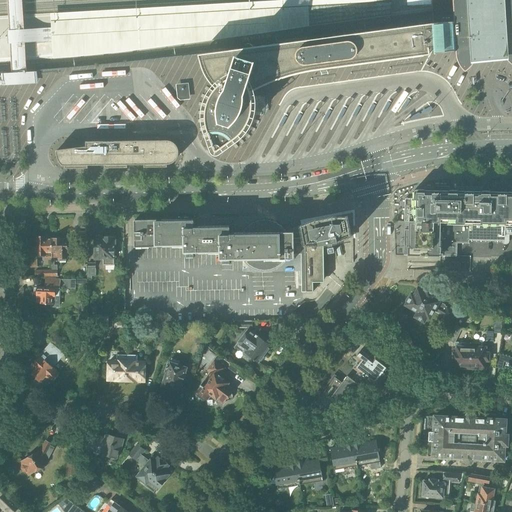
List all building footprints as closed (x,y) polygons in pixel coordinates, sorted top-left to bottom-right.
[(7,0),(12,72),(27,71),(25,42),(52,41),(51,28),(24,29),(22,0),(7,0)] [(511,0),(432,0),(433,23),(433,24),(434,47),(434,50),(435,53),(449,51),(454,51),(456,51),(456,54),(457,56),(457,58),(457,60),(458,62),(459,64),(460,65),(461,67),(463,69),(464,70),(465,71),(467,70),(469,69),(470,67),(472,66),(473,64),(474,62),(475,61),(476,59),(476,57),(476,55),(477,53),(477,51),(477,49),(489,47),(493,47),(502,46),(502,48),(503,50),(503,52),(504,54),(505,56),(506,58),(507,59),(508,61),(509,62),(511,63),(511,64),(511,0)] [(196,16),(125,20),(126,35),(197,31),(196,16)] [(248,83),(249,84),(251,91),(255,89),(259,87),(263,85),(268,83),(272,81),(278,79),(280,78),(290,75),(301,72),(309,70),(311,70),(321,69),(327,68),(327,69),(328,69),(327,68),(337,66),(429,54),(429,51),(428,48),(434,47),(433,24),(433,23),(419,24),(419,25),(410,26),(408,26),(399,27),(397,27),(397,28),(389,29),(389,28),(386,29),(387,29),(378,30),(376,30),(367,32),(367,31),(365,31),(365,32),(357,33),(354,33),(346,34),(344,34),(344,35),(335,36),(335,35),(333,36),(324,37),(322,37),(322,38),(318,38),(316,38),(307,39),(305,39),(305,40),(297,41),(294,41),(286,42),(284,42),(284,43),(275,44),(275,43),(273,44),(265,45),(262,45),(254,47),(254,46),(252,46),(252,47),(247,47),(245,48),(237,49),(234,49),(226,50),(224,50),(224,51),(215,52),(213,52),(205,53),(202,53),(202,54),(205,65),(204,65),(205,65),(205,66),(206,68),(207,71),(209,73),(210,75),(212,78),(211,78),(212,78),(212,79),(212,78),(214,81),(216,83),(219,86),(221,84),(223,82),(225,81),(227,79),(229,78),(235,80),(237,79),(238,79),(239,79),(240,79),(242,79),(243,79),(244,79),(245,80),(246,81),(247,81),(248,82),(248,83)] [(12,72),(2,73),(2,85),(21,84),(38,83),(37,71),(27,71),(12,72)] [(200,123),(201,127),(201,128),(199,128),(200,131),(202,131),(203,135),(202,136),(203,139),(206,138),(211,136),(213,139),(216,149),(217,149),(217,150),(218,150),(219,150),(219,149),(227,144),(238,136),(242,133),(245,129),(248,124),(251,119),(252,114),(252,112),(253,109),(254,109),(255,108),(256,108),(256,107),(257,106),(257,105),(257,104),(256,103),(255,102),(254,101),(253,101),(252,93),(251,91),(249,84),(248,83),(248,82),(247,81),(246,81),(245,80),(244,79),(243,79),(242,79),(240,79),(239,79),(238,79),(237,79),(235,80),(229,78),(225,81),(221,84),(219,86),(218,87),(217,88),(216,88),(214,91),(209,88),(206,86),(205,89),(206,90),(204,95),(202,94),(201,97),(203,98),(201,103),(199,102),(199,105),(200,106),(200,111),(198,111),(198,114),(199,114),(200,120),(198,120),(198,123),(200,123)] [(179,87),(180,98),(188,97),(186,86),(179,87)] [(105,165),(105,168),(128,167),(128,165),(144,164),(144,167),(167,167),(167,164),(169,164),(170,164),(172,163),(173,163),(174,162),(175,161),(176,160),(177,158),(178,157),(178,156),(179,154),(179,153),(179,151),(179,150),(178,148),(178,147),(177,146),(176,145),(175,143),(174,143),(173,142),(171,141),(170,141),(168,140),(167,140),(86,141),(87,147),(57,150),(57,153),(58,156),(59,160),(61,163),(63,165),(69,165),(69,168),(88,168),(88,165),(105,165)] [(405,199),(405,216),(405,222),(409,222),(409,230),(405,230),(404,255),(408,255),(408,256),(457,257),(457,243),(469,243),(469,240),(504,241),(504,233),(511,233),(511,194),(507,194),(508,188),(490,187),(490,191),(483,191),(483,187),(458,187),(457,190),(450,190),(450,187),(433,186),(433,188),(425,188),(425,190),(416,190),(414,190),(414,199),(405,199)] [(134,221),(134,247),(175,246),(184,246),(184,253),(220,252),(220,260),(221,260),(232,259),(241,259),(243,259),(244,259),(249,265),(253,268),(259,270),(265,271),(271,270),(276,268),(281,265),(287,258),(288,258),(294,258),(294,254),(301,254),(302,272),(302,292),(314,292),(314,283),(322,282),(325,282),(324,244),(338,242),(347,238),(352,236),(348,216),(333,216),(315,220),(301,225),(303,232),(287,232),(286,231),(285,229),(282,226),(280,225),(277,223),(275,222),(271,221),(269,220),(269,221),(265,220),(263,220),(259,221),(259,220),(258,221),(254,223),(254,222),(252,223),(249,226),(248,226),(247,227),(244,230),(243,231),(243,232),(243,233),(242,233),(236,233),(235,233),(235,235),(229,235),(229,228),(195,228),(194,220),(174,220),(134,221)] [(52,258),(51,238),(50,238),(50,239),(46,239),(46,236),(37,237),(37,246),(30,246),(30,267),(38,267),(38,258),(45,258),(52,258)] [(115,236),(95,236),(95,261),(102,260),(103,266),(115,266),(115,236)] [(65,238),(51,238),(52,258),(52,271),(52,279),(58,279),(58,277),(57,265),(55,265),(55,258),(58,258),(58,259),(60,259),(60,261),(66,261),(66,259),(68,259),(68,258),(69,257),(69,242),(65,242),(65,238)] [(87,276),(87,280),(92,280),(92,276),(96,276),(96,263),(88,263),(88,276),(87,276)] [(76,280),(58,279),(52,279),(45,278),(45,287),(37,287),(35,287),(34,295),(37,295),(36,304),(40,304),(53,305),(53,297),(56,297),(60,297),(61,288),(76,289),(76,284),(76,283),(76,280)] [(445,305),(439,302),(434,299),(436,296),(427,290),(425,293),(418,290),(414,297),(411,295),(406,305),(418,312),(415,317),(424,322),(427,317),(430,319),(434,310),(443,315),(437,325),(445,330),(455,312),(445,306),(445,305)] [(168,314),(161,330),(169,333),(174,320),(168,314)] [(94,321),(94,324),(94,327),(100,327),(100,328),(106,327),(106,319),(100,319),(100,317),(94,317),(94,321)] [(456,325),(449,341),(455,343),(455,342),(462,329),(456,325)] [(249,329),(236,346),(258,363),(271,346),(249,329)] [(452,354),(452,361),(452,367),(454,367),(462,368),(462,369),(469,369),(469,368),(470,368),(470,343),(461,343),(455,342),(455,343),(455,347),(454,347),(454,354),(452,354)] [(470,343),(470,368),(471,368),(471,369),(478,369),(478,368),(488,368),(488,354),(489,354),(489,348),(479,348),(480,343),(470,343)] [(63,355),(51,344),(29,369),(36,374),(34,376),(44,384),(49,378),(52,381),(58,373),(52,367),(63,355)] [(369,379),(375,384),(383,373),(387,375),(392,369),(388,366),(376,356),(373,359),(361,350),(355,357),(359,360),(354,368),(358,371),(369,379)] [(511,358),(499,354),(497,364),(503,365),(504,361),(511,363),(511,358)] [(126,380),(126,355),(117,355),(116,362),(110,362),(109,378),(117,378),(117,380),(126,380)] [(138,355),(126,355),(126,380),(136,381),(136,379),(144,379),(145,363),(137,363),(138,355)] [(169,388),(169,387),(180,391),(188,367),(179,364),(180,361),(172,359),(170,363),(169,362),(165,373),(167,373),(163,385),(163,386),(163,387),(163,388),(164,389),(165,389),(166,389),(167,389),(168,389),(169,388)] [(207,400),(211,394),(223,404),(226,400),(227,400),(228,400),(229,400),(230,400),(231,399),(232,399),(232,398),(233,397),(233,396),(233,395),(232,394),(231,393),(235,388),(217,375),(223,367),(214,360),(207,370),(210,372),(201,385),(204,386),(199,393),(199,394),(197,396),(204,401),(205,399),(207,400)] [(363,388),(369,379),(358,371),(352,379),(347,376),(342,383),(339,380),(340,378),(335,375),(312,405),(311,406),(311,409),(313,410),(315,410),(317,410),(317,409),(321,411),(367,391),(363,388)] [(511,445),(511,435),(505,435),(506,420),(476,418),(473,414),(468,414),(465,418),(434,416),(432,457),(463,459),(465,463),(471,463),(473,459),(504,461),(504,448),(510,449),(510,446),(511,445)] [(110,440),(90,435),(87,449),(106,454),(106,456),(117,458),(119,449),(121,450),(123,439),(111,436),(110,440)] [(49,464),(47,462),(55,448),(51,446),(52,444),(45,440),(40,450),(19,462),(21,465),(20,468),(23,473),(26,473),(28,476),(35,472),(36,474),(42,471),(41,469),(49,464)] [(362,440),(352,442),(357,466),(370,464),(371,470),(381,468),(376,441),(362,443),(362,440)] [(345,446),(331,448),(334,466),(343,464),(344,469),(357,466),(352,442),(344,443),(345,446)] [(149,480),(151,482),(146,485),(153,492),(157,487),(159,488),(161,487),(164,483),(165,480),(171,472),(165,468),(168,464),(159,457),(156,460),(153,458),(150,462),(142,455),(145,451),(137,444),(129,455),(136,460),(145,467),(138,477),(146,484),(149,480)] [(77,476),(78,460),(65,459),(64,475),(77,476)] [(304,459),(296,461),(300,485),(313,483),(312,478),(322,477),(319,459),(305,462),(304,459)] [(275,478),(273,479),(274,483),(276,483),(277,485),(286,483),(287,487),(300,485),(296,461),(288,462),(287,462),(288,465),(274,467),(275,478)] [(84,481),(98,491),(105,482),(88,469),(82,477),(86,479),(84,481)] [(423,489),(422,493),(423,494),(423,496),(434,496),(435,498),(438,498),(439,497),(443,497),(449,497),(450,488),(451,482),(459,483),(459,480),(460,474),(444,473),(443,483),(439,483),(439,481),(429,480),(429,482),(424,481),(424,488),(423,489)] [(478,493),(476,503),(494,506),(495,499),(493,499),(494,489),(493,489),(493,485),(489,485),(490,478),(470,474),(469,481),(480,483),(478,493)] [(105,483),(110,486),(115,481),(109,477),(105,483)] [(5,495),(0,500),(0,506),(6,511),(10,511),(17,506),(5,495)] [(63,501),(72,507),(68,511),(84,511),(74,504),(66,498),(63,501)] [(128,511),(115,502),(107,511),(128,511)] [(492,511),(494,506),(476,503),(475,504),(472,503),(471,509),(475,510),(474,511),(492,511)]
